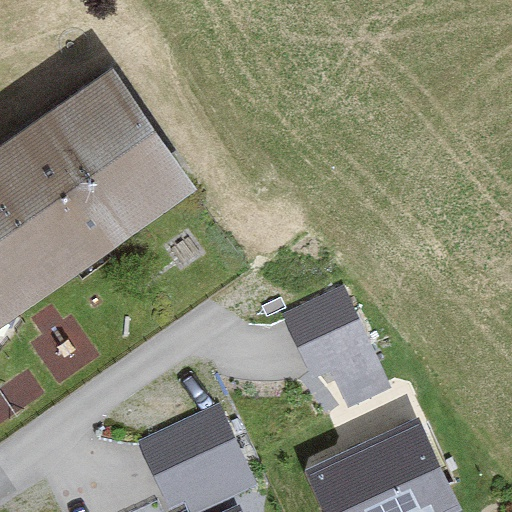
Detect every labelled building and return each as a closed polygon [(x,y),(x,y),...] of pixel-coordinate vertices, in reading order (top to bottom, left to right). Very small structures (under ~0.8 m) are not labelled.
[(128,59),(0,143),(0,308),(204,173),(128,59)] [(353,283),(295,310),(332,391),(391,364),(353,283)] [(233,400),(146,430),(171,499),(257,469),(233,400)] [(424,410),(304,463),(326,511),(422,511),(462,495),(424,410)] [(260,511),(253,495),(211,511),(260,511)]
